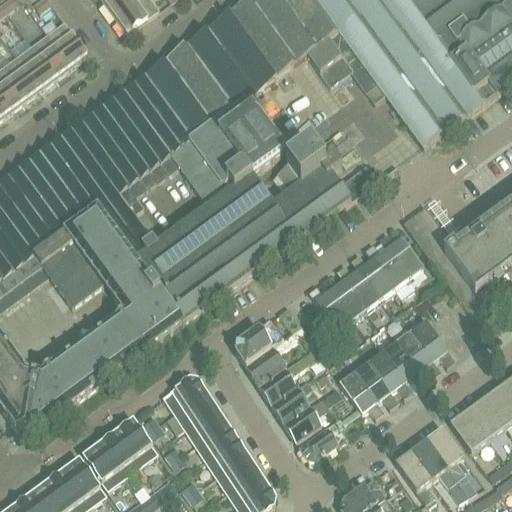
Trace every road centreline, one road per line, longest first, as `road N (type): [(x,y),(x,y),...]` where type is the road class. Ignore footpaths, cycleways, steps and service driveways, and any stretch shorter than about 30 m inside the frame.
road 1 (residential): [(302,504),(206,353),(511,124)]
road 2 (residential): [(302,504),(511,350)]
road 3 (residential): [(0,159),(122,74)]
road 4 (residential): [(122,74),(220,0)]
